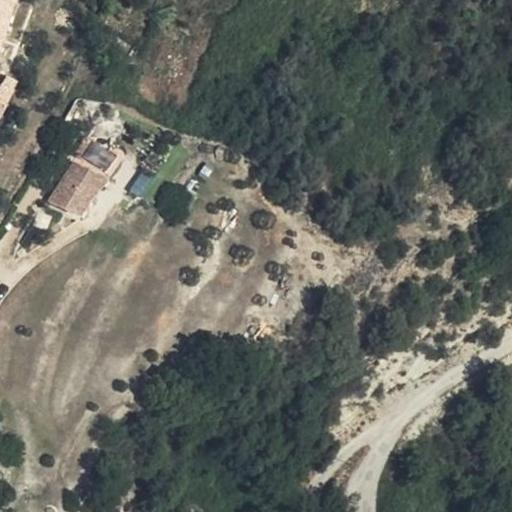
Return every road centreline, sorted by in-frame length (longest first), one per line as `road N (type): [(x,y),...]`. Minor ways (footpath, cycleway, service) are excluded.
road 1 (residential): [(366,511),(371,455),(414,397),(511,340)]
road 2 (track): [(0,289),(38,245),(85,221),(126,181)]
